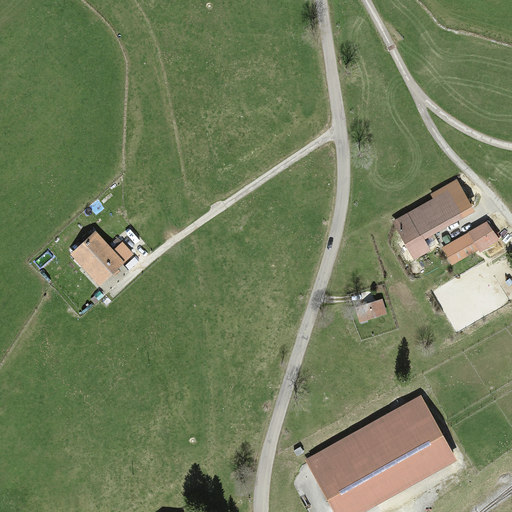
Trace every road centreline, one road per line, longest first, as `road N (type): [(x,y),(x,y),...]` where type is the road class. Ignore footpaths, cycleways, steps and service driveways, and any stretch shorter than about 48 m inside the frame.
road 1 (unclassified): [(261,511),(270,441),(344,196),(320,0)]
road 2 (track): [(511,223),(431,127),(365,0)]
